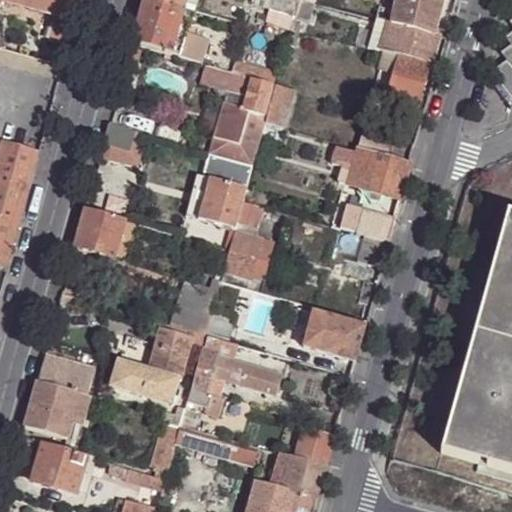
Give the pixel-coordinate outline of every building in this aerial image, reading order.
[(3,0),(76,20),(81,0),(3,0)] [(186,0),(143,0),(142,3),(183,14),(186,0)] [(193,0),(186,0),(183,14),(173,48),(180,49),(185,32),(193,0)] [(294,18),(298,0),(254,0),(256,7),(294,18)] [(306,1),(302,0),(298,0),(294,18),(291,27),(299,29),(306,1)] [(397,0),(393,13),(379,8),(375,21),(435,38),(444,41),(446,33),(433,29),(441,0),(397,0)] [(183,14),(142,3),(131,44),(135,45),(149,49),(154,50),(171,56),(171,55),(173,48),(183,14)] [(435,38),(375,21),(368,49),(384,54),(427,66),(435,38)] [(70,44),(74,28),(54,23),(50,38),(70,44)] [(208,38),(185,32),(180,49),(178,56),(178,58),(202,65),(208,38)] [(146,60),(148,54),(149,49),(135,45),(132,56),(146,60)] [(178,56),(180,49),(173,48),(171,55),(178,56)] [(416,109),(427,66),(384,54),(370,106),(403,115),(406,106),(416,109)] [(234,75),(237,64),(238,62),(215,55),(211,68),(214,69),(220,70),(234,75)] [(251,80),(255,68),(237,64),(234,75),(249,79),(251,80)] [(207,67),(201,85),(228,93),(224,105),(223,104),(208,154),(210,154),(212,155),(220,158),(231,161),(252,167),(261,135),(264,123),(266,118),(263,118),(272,89),(248,82),(249,79),(234,75),(220,70),(214,69),(211,68),(207,67)] [(275,88),(278,75),(255,68),(251,80),(275,88)] [(304,96),(275,88),(266,118),(264,123),(294,131),(304,96)] [(290,144),(294,131),(264,123),(261,135),(290,144)] [(135,135),(108,126),(103,142),(115,145),(114,149),(131,153),(135,135)] [(358,149),(388,157),(393,140),(363,131),(358,149)] [(0,211),(21,216),(39,154),(2,143),(0,150),(0,211)] [(410,164),(407,163),(388,157),(358,149),(347,187),(378,195),(399,201),(410,164)] [(201,176),(190,217),(231,229),(234,230),(236,222),(252,167),(231,161),(220,158),(212,155),(210,154),(204,177),(201,176)] [(373,214),(394,221),(399,201),(378,195),(373,214)] [(238,223),(236,222),(234,230),(229,250),(224,271),(251,278),(251,274),(263,278),(273,243),(254,238),(263,207),(244,202),(238,223)] [(137,225),(84,210),(74,248),(127,262),(137,225)] [(0,211),(0,219),(19,225),(21,216),(0,211)] [(387,244),(394,221),(373,214),(362,211),(362,214),(356,235),(375,240),(387,244)] [(511,218),(508,218),(442,456),(511,474),(511,218)] [(0,219),(0,268),(6,270),(19,225),(0,219)] [(229,250),(234,230),(231,229),(225,249),(229,250)] [(382,266),(387,244),(375,240),(369,263),(373,264),(382,266)] [(380,273),(382,266),(373,264),(371,271),(380,273)] [(212,310),(220,280),(212,278),(210,288),(186,281),(173,326),(187,331),(186,335),(192,337),(188,349),(201,351),(205,336),(206,333),(212,310)] [(237,317),(212,310),(206,333),(230,340),(237,317)] [(354,364),(364,329),(313,313),(302,349),(354,364)] [(187,331),(173,326),(149,319),(147,327),(156,330),(145,372),(115,363),(108,388),(167,405),(174,379),(179,380),(188,349),(192,337),(186,335),(187,331)] [(240,345),(205,336),(187,400),(197,403),(206,406),(205,412),(217,416),(223,398),(219,397),(224,380),(277,396),(284,374),(235,360),(240,345)] [(44,357),(36,383),(76,394),(86,396),(93,371),(44,357)] [(76,394),(36,383),(23,430),(63,441),(68,421),(76,394)] [(79,424),(86,396),(76,394),(68,421),(79,424)] [(197,403),(187,400),(183,414),(179,428),(188,431),(189,432),(197,403)] [(179,428),(183,414),(168,409),(165,425),(179,428)] [(176,438),(179,428),(165,425),(161,434),(176,438)] [(255,470),(260,452),(189,432),(188,431),(179,428),(176,438),(173,447),(255,470)] [(303,431),(294,462),(324,471),(333,440),(303,431)] [(165,473),(173,447),(176,438),(161,434),(152,465),(155,471),(165,473)] [(73,500),(84,460),(41,446),(30,486),(73,500)] [(315,502),(324,471),(294,462),(289,460),(280,487),(254,479),(245,511),(294,511),(296,505),(298,497),(315,502)] [(160,494),(163,482),(154,479),(125,471),(123,481),(144,489),(160,494)] [(155,510),(160,494),(144,489),(140,506),(155,510)] [(313,510),(315,502),(298,497),(296,505),(313,510)]
